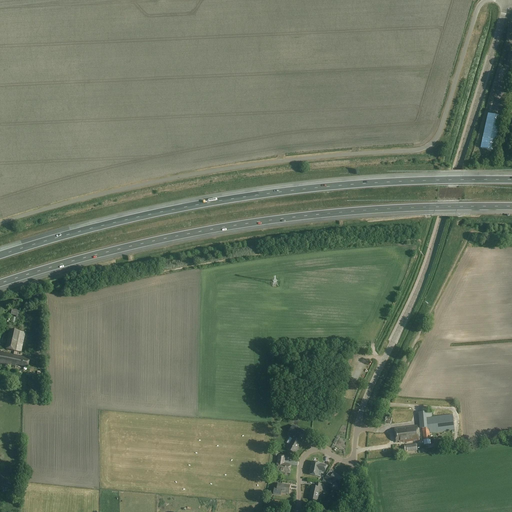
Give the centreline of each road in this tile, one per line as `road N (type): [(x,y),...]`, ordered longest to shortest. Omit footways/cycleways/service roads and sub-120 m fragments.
road 1 (unclassified): [(0,223),(226,168),(423,148),(437,137),(478,6),(488,0)]
road 2 (motorway): [(0,283),(82,257),(250,223),(511,206)]
road 3 (motorway): [(511,180),(368,183),(182,206),(0,255)]
road 4 (unclassified): [(354,461),(362,406),(431,253),(506,2)]
road 5 (track): [(370,429),(471,231)]
